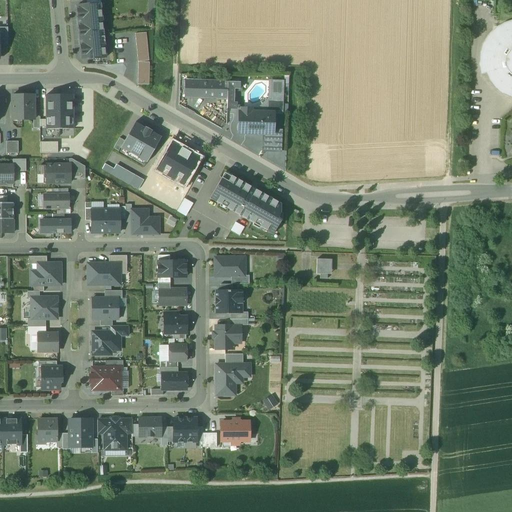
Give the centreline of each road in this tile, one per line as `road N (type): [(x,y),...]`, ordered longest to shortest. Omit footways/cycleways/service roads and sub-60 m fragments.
road 1 (residential): [(81,246),(197,249),(201,395),(194,404),(75,405)]
road 2 (track): [(431,511),(443,195)]
road 3 (residential): [(65,78),(115,86),(307,197)]
road 4 (unclassified): [(307,197),(511,192)]
road 5 (track): [(453,0),(448,179)]
road 6 (track): [(176,122),(179,0)]
